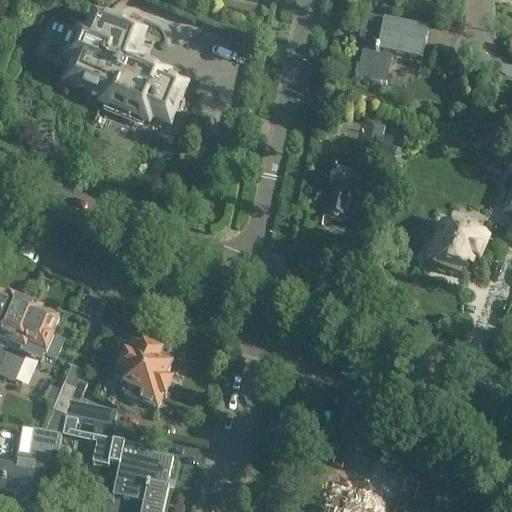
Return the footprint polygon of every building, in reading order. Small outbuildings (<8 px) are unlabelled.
[(357,66),(355,79),(384,86),(390,58),(419,64),(426,32),(390,24),(390,21),(364,16),(359,37),(365,39),(359,66),(357,66)] [(79,32),(66,63),(74,67),(66,86),(90,95),(90,96),(91,96),(92,93),(104,98),(102,104),(101,104),(100,105),(102,105),(101,107),(148,126),(150,121),(170,129),(175,116),(179,118),(185,105),(180,103),(186,89),(167,81),(169,77),(134,62),(144,38),(123,29),(125,24),(109,17),(107,22),(95,17),(87,36),(79,32)] [(405,159),(411,135),(391,130),(385,154),(405,159)] [(365,142),(359,167),(357,176),(343,173),(346,164),(336,162),(327,199),(330,200),(326,217),(348,222),(350,213),(354,214),(360,189),(370,191),(381,146),(365,142)] [(443,223),(427,263),(461,277),(467,265),(475,268),(488,237),(468,229),(466,233),(443,223)] [(0,371),(26,308),(17,304),(18,302),(10,299),(9,301),(6,300),(4,295),(0,293),(0,371)] [(26,308),(0,371),(0,378),(15,385),(27,358),(41,364),(44,356),(55,361),(62,345),(51,340),(59,322),(57,321),(55,316),(49,314),(45,316),(42,315),(43,312),(36,309),(35,312),(26,308)] [(126,360),(119,376),(130,381),(123,397),(157,412),(162,400),(165,401),(172,385),(165,382),(170,370),(158,365),(162,356),(143,348),(143,350),(133,346),(127,360),(126,360)] [(55,413),(46,434),(60,436),(65,417),(66,417),(71,405),(84,374),(72,369),(64,389),(54,413),(55,413)] [(71,405),(66,417),(114,428),(117,414),(71,405)] [(66,420),(62,438),(96,445),(92,465),(108,468),(108,465),(120,467),(113,498),(143,505),(141,511),(163,511),(168,490),(166,489),(172,460),(143,454),(143,449),(75,435),(78,423),(66,420)] [(33,433),(29,458),(18,456),(16,471),(0,468),(0,500),(15,503),(13,511),(27,511),(31,490),(44,492),(49,462),(50,454),(58,455),(61,437),(60,436),(46,434),(30,431),(30,432),(33,433)] [(415,502),(430,506),(444,510),(451,481),(423,474),(415,502)] [(329,511),(328,511),(377,511),(382,496),(332,482),(324,510),(329,511)]
